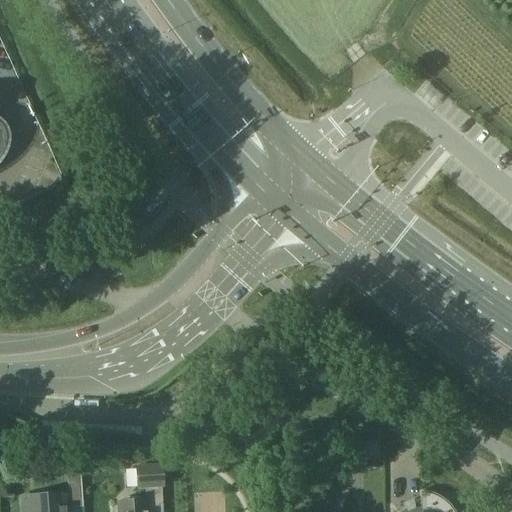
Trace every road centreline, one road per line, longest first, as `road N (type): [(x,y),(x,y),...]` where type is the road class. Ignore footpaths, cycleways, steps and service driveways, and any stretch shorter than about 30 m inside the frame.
road 1 (residential): [(214,299),(288,358),(482,474),(511,505)]
road 2 (secondary): [(290,214),(511,380)]
road 3 (secondary): [(106,0),(189,110),(263,189)]
road 4 (tertiary): [(0,370),(77,371),(136,357),(214,299)]
road 5 (secondary): [(511,317),(330,179)]
road 6 (secondary): [(301,154),(166,0)]
road 7 (tertiary): [(184,272),(105,328),(0,350)]
road 8 (unclassified): [(403,102),(384,87),(301,154)]
